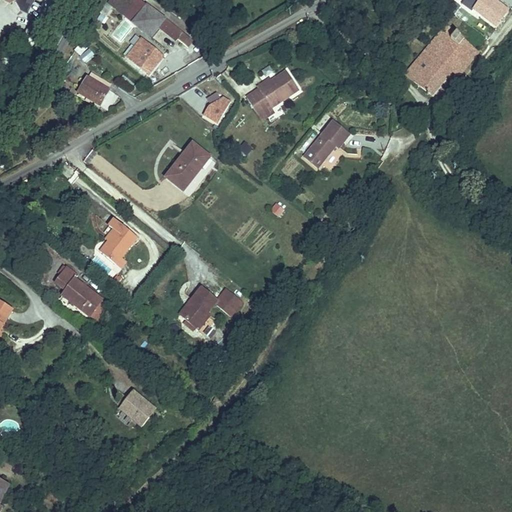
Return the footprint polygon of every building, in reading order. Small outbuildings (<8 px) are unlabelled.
[(486,16),(495,0),(437,0),(436,3),(460,17),(468,5),(486,16)] [(502,26),(511,10),(511,6),(499,0),(495,0),(486,16),(502,26)] [(189,34),(187,36),(151,8),(138,25),(156,38),(162,29),(181,43),(183,41),(194,51),(200,45),(189,34)] [(122,44),(133,26),(122,20),(111,37),(122,44)] [(465,51),(474,57),(482,47),(448,23),(440,35),(450,42),(430,71),(420,64),(412,75),(411,76),(435,93),(451,70),(465,51)] [(440,35),(420,64),(430,71),(450,42),(440,35)] [(171,59),(150,42),(135,61),(157,77),(171,59)] [(451,70),(459,76),(474,57),(465,51),(451,70)] [(255,102),(266,121),(281,113),(308,97),(297,77),(255,102)] [(110,107),(118,91),(96,80),(88,96),(110,107)] [(218,87),(210,98),(225,108),(233,99),(218,87)] [(117,111),(126,95),(118,91),(110,107),(117,111)] [(281,113),(266,121),(270,127),(284,120),(281,113)] [(342,127),(320,155),(333,165),(345,150),(349,153),(359,140),(342,127)] [(199,150),(173,185),(191,199),(216,164),(199,150)] [(3,160),(0,162),(0,177),(11,168),(3,160)] [(271,213),(281,217),(285,208),(275,204),(271,213)] [(123,240),(115,249),(106,261),(124,275),(128,270),(146,246),(122,228),(117,235),(119,237),(123,240)] [(112,246),(115,249),(123,240),(119,237),(112,246)] [(74,307),(101,329),(114,312),(87,292),(90,287),(79,280),(68,295),(78,302),(74,307)] [(203,312),(192,326),(209,338),(219,325),(216,323),(224,314),(240,326),(252,311),(234,297),(225,309),(209,297),(199,310),(203,312)] [(7,309),(0,318),(0,357),(0,358),(11,344),(5,339),(8,334),(12,337),(23,322),(7,309)] [(190,323),(192,326),(203,312),(199,310),(190,323)] [(219,325),(209,338),(216,344),(226,331),(219,325)] [(147,404),(133,422),(155,439),(168,422),(147,404)] [(0,502),(10,483),(0,477),(0,502)]
